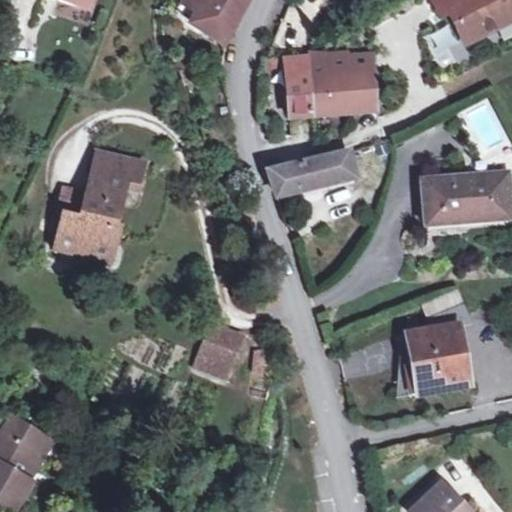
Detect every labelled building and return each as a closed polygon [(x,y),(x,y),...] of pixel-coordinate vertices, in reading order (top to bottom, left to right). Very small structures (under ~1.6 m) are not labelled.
[(60,0),(90,9),(93,0),(60,0)] [(195,24),(193,27),(223,46),(246,0),(187,0),(183,7),(194,14),(190,21),(195,24)] [(286,0),(275,32),(291,38),(305,0),(303,0),(286,0)] [(429,0),(439,19),(446,15),(462,47),(511,21),(511,13),(505,0),(429,0)] [(286,118),(312,117),(333,115),(375,112),(372,57),(329,59),(308,61),(282,62),(286,118)] [(482,156),(511,143),(493,102),(464,116),(482,156)] [(349,151),(336,154),(314,159),(268,171),(276,200),(355,180),(349,151)] [(98,155),(88,197),(83,218),(66,214),(64,223),(56,250),(111,263),(120,228),(115,226),(126,183),(140,186),(144,165),(98,155)] [(438,213),(439,226),(511,221),(507,176),(478,178),(478,182),(464,183),(464,179),(421,182),(424,214),(438,213)] [(83,218),(88,197),(65,193),(59,222),(64,223),(66,214),(83,218)] [(425,227),(439,226),(438,213),(424,214),(425,227)] [(422,308),(427,321),(462,307),(456,294),(422,308)] [(211,327),(199,358),(229,370),(241,339),(211,327)] [(458,328),(409,336),(414,365),(406,366),(411,397),(425,394),(468,386),(458,328)] [(414,365),(409,336),(401,338),(406,366),(414,365)] [(254,353),(253,371),(267,371),(264,352),(254,353)] [(229,370),(199,358),(194,368),(224,379),(229,370)] [(10,419),(0,436),(0,509),(4,511),(14,511),(29,486),(23,482),(47,441),(10,419)] [(54,445),(47,441),(23,482),(29,486),(54,445)] [(465,511),(442,487),(416,511),(465,511)] [(359,490),(364,511),(373,508),(368,488),(359,490)]
